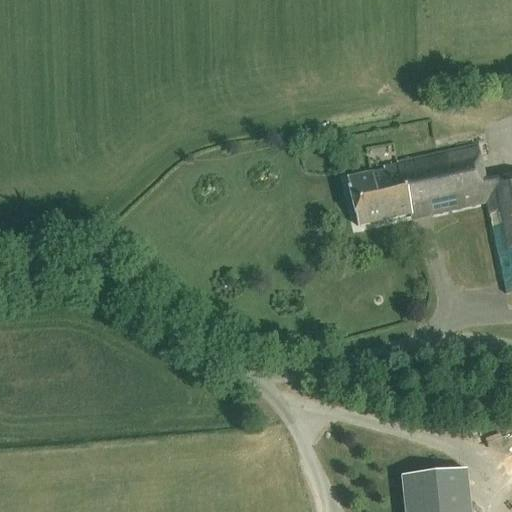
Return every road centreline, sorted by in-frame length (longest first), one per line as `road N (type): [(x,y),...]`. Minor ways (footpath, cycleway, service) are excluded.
road 1 (unclassified): [(0,278),(92,278),(252,377),(292,427),(334,511)]
road 2 (track): [(276,404),(461,451),(482,471),(500,511)]
